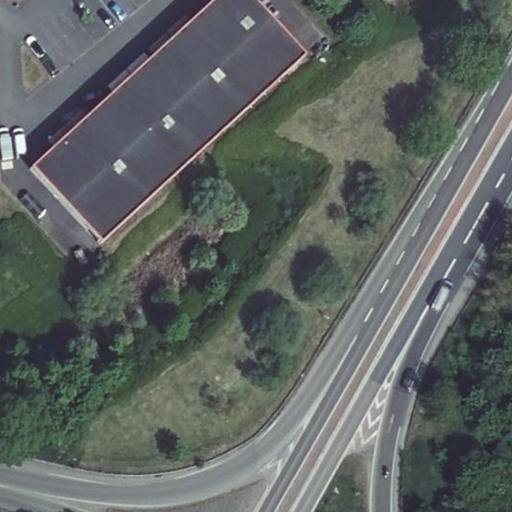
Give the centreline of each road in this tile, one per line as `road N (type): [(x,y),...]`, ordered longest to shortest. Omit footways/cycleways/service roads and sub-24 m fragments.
road 1 (motorway): [(393,284),(345,336),(278,436),(219,479),(132,495),(0,476)]
road 2 (primary): [(302,511),(483,208)]
road 3 (motorway): [(381,511),(396,402),(483,208)]
road 4 (primary): [(393,284),(264,511)]
road 5 (primary): [(511,74),(393,284)]
